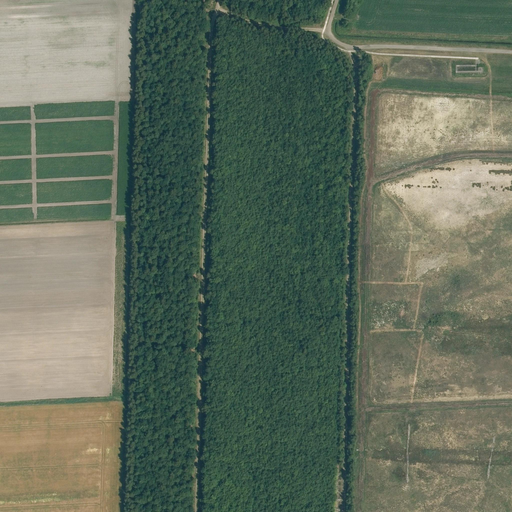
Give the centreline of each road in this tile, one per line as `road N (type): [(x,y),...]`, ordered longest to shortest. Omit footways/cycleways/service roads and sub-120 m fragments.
road 1 (track): [(196,511),(210,24),(220,0)]
road 2 (track): [(348,46),(354,72),(343,511)]
road 3 (track): [(348,46),(511,52)]
